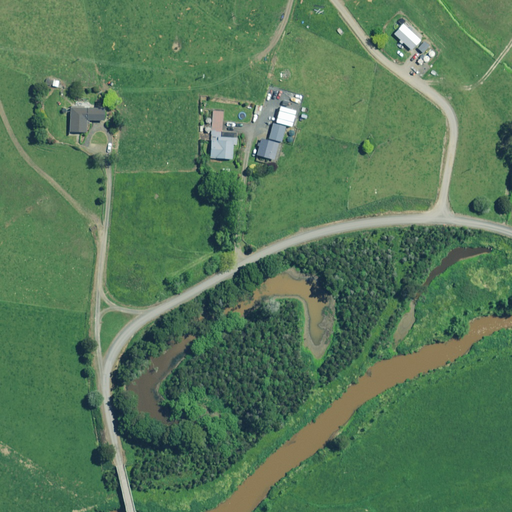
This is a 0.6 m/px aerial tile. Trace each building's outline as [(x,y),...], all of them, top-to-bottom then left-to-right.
[(420,41),(403,25),(394,34),(411,50),(420,41)] [(430,46),(425,41),(418,49),(423,53),(430,46)] [(104,109),(71,108),(70,132),(87,133),(87,120),(104,121),(104,109)] [(287,127),(274,123),(270,139),(282,143),(287,127)] [(237,138),(211,137),(211,158),(233,159),(233,145),(237,145),(237,138)]
